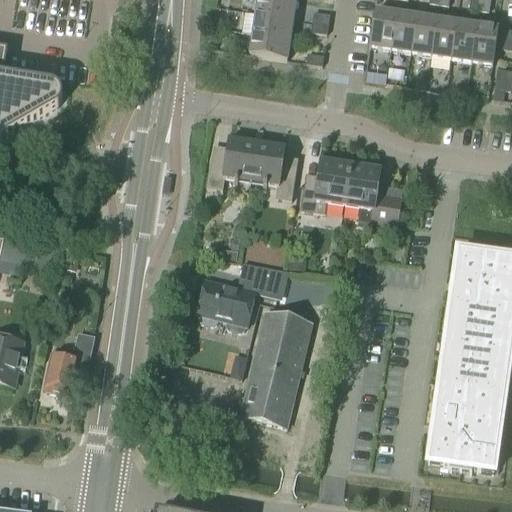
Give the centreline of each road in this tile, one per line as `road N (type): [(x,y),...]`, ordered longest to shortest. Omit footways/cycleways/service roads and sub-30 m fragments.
road 1 (tertiary): [(102,488),(159,99)]
road 2 (residential): [(511,170),(405,152),(332,124)]
road 3 (residential): [(332,124),(159,99)]
road 4 (unclassified): [(272,511),(102,488)]
road 5 (residential): [(332,124),(348,0)]
